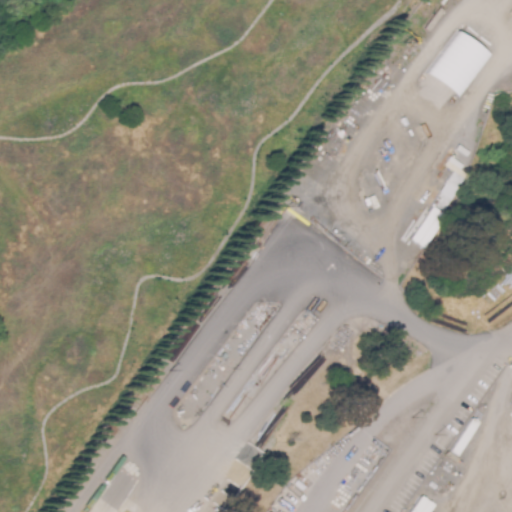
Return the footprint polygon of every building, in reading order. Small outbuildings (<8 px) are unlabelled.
[(454,97),(486,55),(455,31),(423,73),(454,97)] [(441,211),(463,178),(451,171),(430,203),(441,211)] [(407,239),(420,247),(441,214),(429,206),(407,239)] [(98,494),(85,511),(113,511),(116,509),(114,507),(121,497),(112,491),(106,500),(98,494)] [(425,511),(431,504),(418,495),(406,511),(425,511)]
